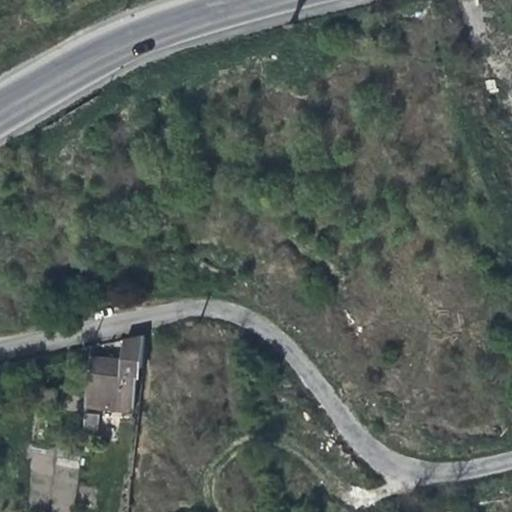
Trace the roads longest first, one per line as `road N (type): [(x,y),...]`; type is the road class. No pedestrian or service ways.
road 1 (residential): [(0,346),(149,312),(244,314),(271,333),(381,458),(422,474),(511,458)]
road 2 (tertiary): [(256,0),(125,32),(0,97)]
